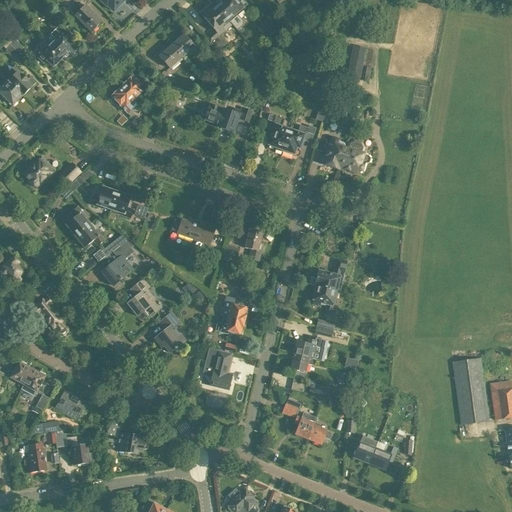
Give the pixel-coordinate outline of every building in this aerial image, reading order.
[(97,27),(101,22),(87,7),(92,2),(90,0),(74,0),(77,4),(70,12),(91,32),(93,30),(94,31),(97,27)] [(97,0),(105,7),(107,5),(113,11),(117,7),(118,9),(124,3),(123,1),(124,1),(123,0),(97,0)] [(223,0),(216,7),(232,25),(235,28),(236,27),(241,34),(245,30),(241,26),(243,24),(243,22),(237,15),(245,8),(243,7),(246,5),(241,0),(239,0),(237,2),(235,0),(223,0)] [(232,25),(216,7),(215,7),(213,5),(211,4),(207,8),(207,9),(201,15),(215,30),(206,38),(217,51),(226,43),(220,36),(232,25)] [(55,15),(60,19),(63,16),(58,11),(55,15)] [(261,24),(271,35),(277,30),(267,19),(261,24)] [(329,22),(321,27),(325,34),(334,29),(329,22)] [(55,30),(46,39),(50,44),(63,57),(63,56),(66,57),(69,54),(70,54),(75,49),(71,45),(59,34),(55,30)] [(1,38),(3,41),(16,53),(21,48),(13,40),(12,42),(4,34),(1,38)] [(183,35),(171,46),(182,58),(194,47),(183,35)] [(16,54),(16,53),(3,41),(0,43),(0,45),(5,50),(4,51),(12,59),(16,54)] [(63,57),(50,44),(48,45),(44,41),(39,46),(43,51),(37,56),(44,63),(46,60),(53,67),(54,66),(56,66),(58,63),(58,61),(63,57)] [(182,58),(171,46),(159,56),(169,69),(178,61),(179,62),(183,59),(182,58)] [(354,46),(348,75),(350,75),(349,81),(359,83),(360,77),(361,78),(367,49),(354,46)] [(205,57),(215,68),(222,62),(212,51),(205,57)] [(13,76),(8,81),(23,96),(32,88),(31,88),(35,84),(31,80),(30,79),(28,80),(14,66),(9,72),(13,76)] [(365,67),(363,77),(369,79),(371,68),(365,67)] [(158,76),(166,85),(172,81),(164,71),(158,76)] [(125,81),(121,86),(135,101),(141,96),(143,97),(147,93),(143,89),(143,88),(136,81),(132,77),(128,81),(127,82),(125,81)] [(151,82),(160,92),(165,87),(157,77),(151,82)] [(23,96),(8,81),(2,87),(0,84),(0,93),(1,95),(8,102),(8,101),(12,105),(17,101),(17,102),(20,102),(23,99),(23,96)] [(116,93),(111,97),(130,117),(133,114),(131,112),(139,105),(135,101),(121,86),(116,90),(117,91),(115,93),(116,93)] [(326,111),(322,123),(328,125),(330,119),(343,123),(348,108),(335,104),(332,113),(326,111)] [(217,128),(232,133),(234,127),(238,118),(241,119),(240,120),(248,123),(252,111),(241,108),(240,111),(234,109),(232,113),(223,110),(222,112),(218,110),(218,108),(212,106),(211,108),(209,107),(208,109),(205,109),(202,111),(201,113),(202,116),(203,116),(205,118),(204,120),(218,125),(217,128)] [(320,107),(318,114),(324,116),(326,109),(320,107)] [(144,117),(148,128),(156,130),(158,123),(147,113),(144,117)] [(270,115),(265,128),(273,130),(268,145),(275,148),(275,150),(282,152),(289,130),(281,127),(284,120),(270,115)] [(289,130),(282,152),(293,156),(296,147),(299,148),(302,140),(310,143),(316,129),(309,126),(308,129),(301,126),(298,133),(289,130)] [(338,170),(339,167),(345,148),(345,147),(344,147),(345,146),(344,144),(342,143),(339,142),(339,140),(332,137),(325,156),(322,156),(320,163),(338,170)] [(345,148),(339,167),(357,174),(358,172),(360,172),(363,172),(365,163),(370,162),(371,159),(368,156),(361,153),(363,148),(361,144),(354,141),(350,143),(349,149),(345,148)] [(24,175),(30,181),(28,182),(34,188),(35,186),(36,187),(50,173),(50,172),(53,169),(42,158),(39,161),(38,161),(33,165),(32,163),(27,168),(29,170),(24,175)] [(72,164),(60,176),(68,185),(80,173),(72,164)] [(78,177),(67,187),(72,192),(82,182),(78,177)] [(72,192),(67,187),(60,194),(64,199),(72,192)] [(103,207),(110,209),(117,191),(110,189),(109,190),(102,188),(99,198),(92,196),(89,204),(102,209),(103,207)] [(117,191),(110,209),(118,212),(117,214),(130,219),(133,210),(127,208),(131,198),(123,195),(124,194),(117,191)] [(134,215),(144,219),(149,208),(138,204),(134,215)] [(69,232),(74,237),(89,225),(84,219),(86,217),(77,207),(70,212),(74,218),(66,225),(70,231),(69,232)] [(149,213),(144,229),(148,231),(154,215),(149,213)] [(175,221),(172,229),(178,231),(178,234),(209,245),(216,227),(205,223),(203,227),(183,219),(181,223),(175,221)] [(89,225),(74,237),(78,243),(80,242),(84,248),(93,241),(97,246),(104,241),(95,230),(94,231),(89,225)] [(245,248),(251,250),(249,260),(259,262),(263,244),(260,244),(262,233),(254,231),(255,227),(250,226),(249,230),(249,229),(248,231),(245,231),(246,229),(240,227),(238,238),(247,240),(245,248)] [(118,259),(101,272),(113,286),(131,271),(122,260),(133,251),(130,248),(135,244),(128,239),(119,245),(112,251),(118,259)] [(115,241),(102,251),(106,256),(108,255),(112,251),(119,246),(115,241)] [(226,253),(237,256),(239,248),(227,246),(226,253)] [(100,249),(93,255),(98,262),(105,256),(100,249)] [(0,268),(0,275),(3,279),(8,276),(15,285),(22,279),(19,276),(24,273),(23,271),(23,269),(22,267),(20,267),(17,265),(19,263),(13,256),(0,266),(2,268),(0,268)] [(318,271),(314,286),(316,286),(336,291),(339,292),(341,282),(338,282),(340,272),(344,273),(347,262),(337,259),(333,275),(318,271)] [(127,304),(137,317),(143,312),(148,319),(162,308),(147,288),(151,285),(144,277),(133,286),(139,294),(127,304)] [(188,296),(198,289),(188,283),(182,288),(188,296)] [(336,291),(316,286),(312,304),(319,306),(320,303),(327,305),(325,315),(335,317),(338,306),(333,305),(336,291)] [(240,297),(247,298),(249,290),(242,288),(240,297)] [(22,302),(26,307),(40,295),(36,290),(22,302)] [(200,291),(195,295),(200,300),(204,296),(200,291)] [(0,302),(8,312),(21,301),(14,292),(0,302)] [(32,310),(37,316),(40,314),(44,319),(41,321),(46,326),(49,324),(53,330),(54,329),(58,333),(58,332),(59,334),(62,334),(65,332),(65,329),(64,328),(65,327),(61,323),(62,321),(58,316),(58,315),(55,311),(54,311),(50,306),(52,304),(45,296),(32,307),(34,309),(32,310)] [(225,300),(222,310),(225,311),(223,317),(246,322),(247,317),(245,316),(246,314),(245,314),(247,308),(233,305),(235,299),(228,298),(227,301),(225,300)] [(165,330),(155,339),(161,347),(163,346),(169,353),(174,349),(175,350),(177,348),(176,347),(184,341),(181,336),(175,330),(180,326),(171,315),(160,324),(165,330)] [(217,323),(215,332),(227,335),(228,332),(240,335),(241,330),(242,330),(243,328),(245,327),(246,322),(223,317),(221,324),(217,323)] [(317,320),(316,327),(333,331),(334,324),(317,320)] [(333,331),(316,327),(314,334),(331,338),(333,331)] [(297,342),(294,355),(308,358),(311,359),(314,346),(315,342),(308,340),(307,344),(297,342)] [(223,350),(233,352),(235,346),(225,343),(223,350)] [(213,372),(210,386),(228,390),(231,375),(225,373),(229,355),(209,350),(204,370),(213,372)] [(308,358),(294,355),(290,369),(305,372),(308,358)] [(349,358),(348,366),(359,368),(361,360),(349,358)] [(452,363),(461,425),(488,421),(480,359),(452,363)] [(10,378),(23,385),(32,369),(19,362),(10,378)] [(32,369),(23,385),(21,390),(34,397),(36,392),(45,377),(32,369)] [(291,391),(301,393),(303,393),(305,385),(303,384),(304,380),(293,377),(290,390),(291,391)] [(490,384),(495,420),(511,418),(511,396),(510,382),(490,384)] [(64,391),(55,408),(63,412),(62,414),(77,422),(87,403),(64,391)] [(34,407),(32,411),(38,414),(40,410),(42,411),(49,399),(42,395),(35,408),(34,407)] [(288,399),(282,414),(292,418),(294,413),(297,414),(301,405),(288,399)] [(343,402),(340,413),(347,414),(349,403),(343,402)] [(297,418),(295,425),(298,426),(295,435),(308,440),(314,424),(314,423),(316,419),(303,414),(301,419),(297,418)] [(139,436),(120,433),(122,422),(115,418),(110,427),(106,442),(118,444),(116,452),(136,455),(136,452),(143,453),(144,450),(147,449),(148,445),(145,443),(145,440),(138,439),(139,436)] [(345,433),(353,433),(354,421),(346,420),(345,433)] [(35,425),(31,434),(60,430),(64,429),(64,423),(59,423),(59,422),(35,425)] [(314,424),(308,440),(321,445),(324,437),(330,440),(332,434),(319,429),(320,425),(314,423),(314,424)] [(0,433),(0,437),(1,446),(8,445),(6,432),(0,433)] [(65,434),(54,432),(56,448),(67,446),(65,434)] [(357,447),(352,458),(368,464),(374,449),(377,442),(357,435),(353,445),(357,447)] [(26,459),(28,473),(45,471),(42,445),(28,447),(30,459),(26,459)] [(87,465),(87,464),(89,464),(89,462),(94,462),(92,454),(88,455),(86,445),(71,448),(72,454),(73,453),(75,466),(82,465),(83,466),(87,466),(87,465)] [(374,449),(368,464),(384,470),(389,459),(392,460),(396,450),(391,448),(389,447),(386,454),(374,449)] [(52,465),(59,464),(57,454),(50,455),(52,465)] [(232,500),(234,501),(229,506),(230,507),(228,508),(231,511),(236,511),(238,511),(249,511),(250,511),(249,511),(253,507),(253,508),(257,504),(251,498),(252,497),(245,490),(240,495),(239,494),(232,500)]
